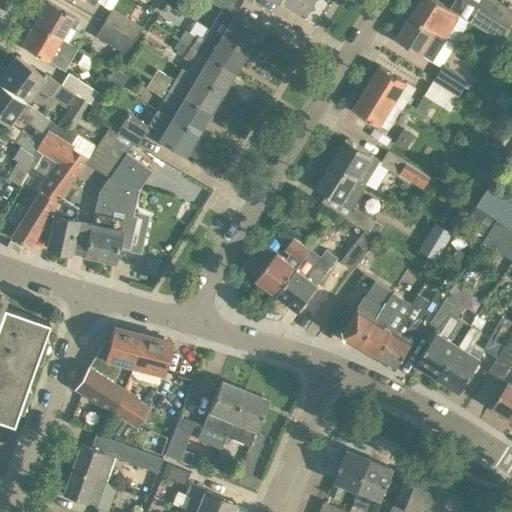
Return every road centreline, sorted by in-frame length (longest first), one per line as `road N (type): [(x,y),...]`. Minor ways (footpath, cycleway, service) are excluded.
road 1 (residential): [(192,323),(207,282),(383,0)]
road 2 (residential): [(8,511),(87,292)]
road 3 (residential): [(511,465),(380,388),(331,369)]
road 4 (residential): [(271,511),(331,369)]
road 5 (residential): [(331,369),(192,323)]
